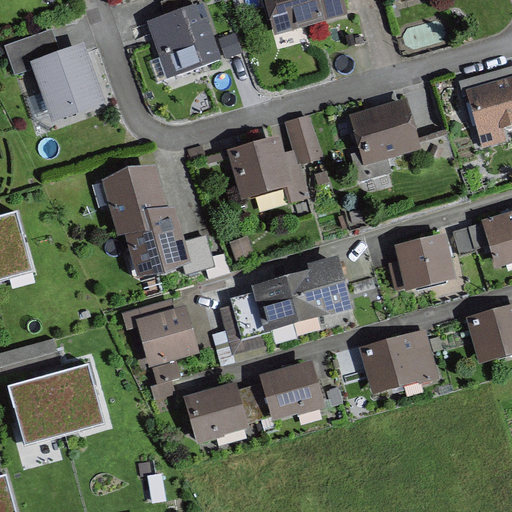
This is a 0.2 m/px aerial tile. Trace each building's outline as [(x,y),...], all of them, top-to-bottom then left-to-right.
[(334,0),(260,0),(271,38),(340,18),(334,0)] [(199,4),(143,21),(162,83),(218,65),(199,4)] [(75,44),(20,65),(45,128),(100,107),(75,44)] [(511,80),(460,96),(476,154),(500,147),(497,137),(511,132),(511,80)] [(400,107),(342,123),(358,183),(390,175),(385,159),(412,152),(400,107)] [(307,121),(284,128),(297,169),(319,162),(307,121)] [(274,145),(224,157),(237,207),(277,197),(281,212),(304,206),(296,175),(282,179),(274,145)] [(127,236),(168,225),(154,177),(106,190),(120,238),(127,236)] [(511,215),(477,225),(490,274),(511,267),(511,215)] [(176,222),(168,225),(127,236),(141,287),(191,272),(176,222)] [(9,225),(0,228),(0,270),(22,263),(9,225)] [(439,237),(383,254),(396,299),(452,283),(439,237)] [(205,242),(186,247),(193,273),(211,269),(205,242)] [(238,295),(252,342),(346,316),(332,268),(238,295)] [(178,310),(128,322),(141,371),(190,358),(178,310)] [(511,310),(465,322),(476,365),(511,356),(511,310)] [(424,336),(359,353),(370,398),(436,381),(424,336)] [(58,338),(4,355),(10,374),(64,357),(58,338)] [(173,378),(182,376),(179,363),(153,368),(159,397),(176,393),(173,378)] [(303,371),(252,384),(264,426),(314,412),(303,371)] [(79,374),(49,384),(61,423),(91,413),(79,374)] [(49,384),(19,393),(31,432),(61,423),(49,384)] [(229,392),(177,405),(187,448),(239,436),(229,392)] [(17,511),(7,472),(0,474),(0,511),(17,511)]
